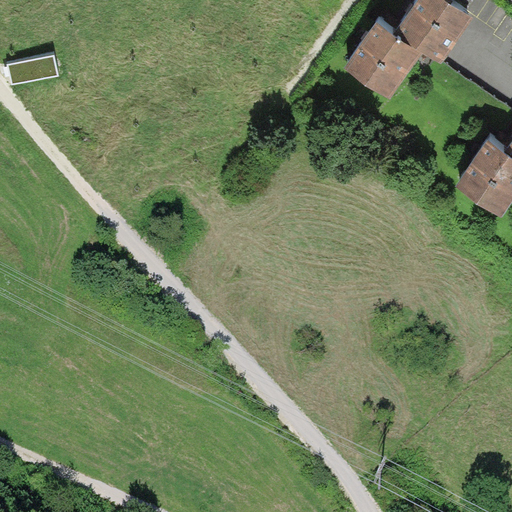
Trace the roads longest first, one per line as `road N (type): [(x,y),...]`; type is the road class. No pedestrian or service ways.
road 1 (track): [(0,95),(234,351),(362,511)]
road 2 (track): [(150,511),(0,442)]
